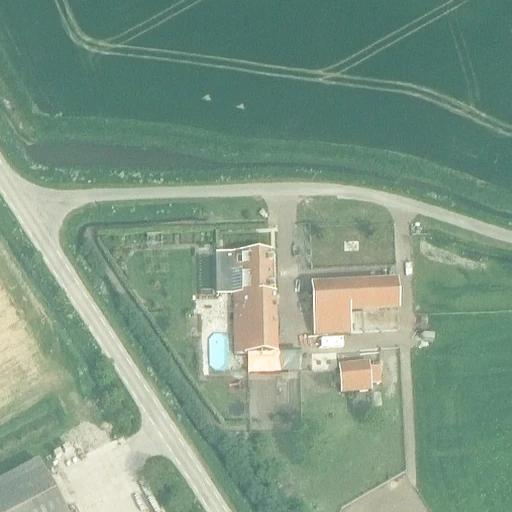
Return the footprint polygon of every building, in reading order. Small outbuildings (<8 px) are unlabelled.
[(274,295),(271,295),(270,253),(230,254),(230,272),(240,272),(241,302),(233,302),(234,355),(246,355),(247,374),(275,373),(274,295)] [(310,285),(313,336),(349,334),(348,312),(397,310),(396,281),(310,285)] [(211,319),(210,346),(228,347),(229,320),(211,319)] [(368,369),(338,371),(340,394),(370,391),(368,369)] [(0,486),(0,511),(58,511),(35,467),(0,486)]
